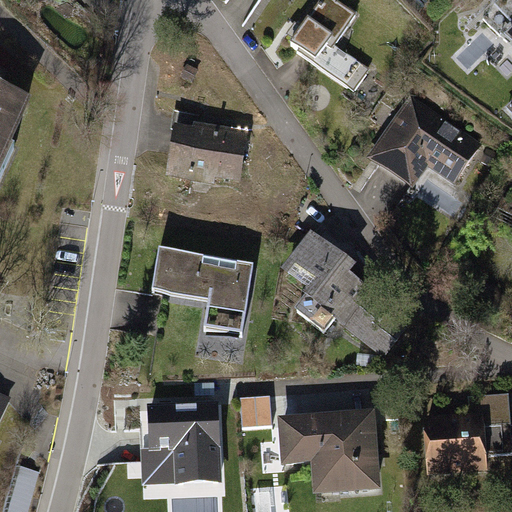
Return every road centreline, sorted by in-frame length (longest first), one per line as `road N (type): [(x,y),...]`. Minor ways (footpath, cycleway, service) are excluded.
road 1 (residential): [(56,511),(94,336),(143,0)]
road 2 (residential): [(511,362),(489,356),(407,287),(196,0)]
